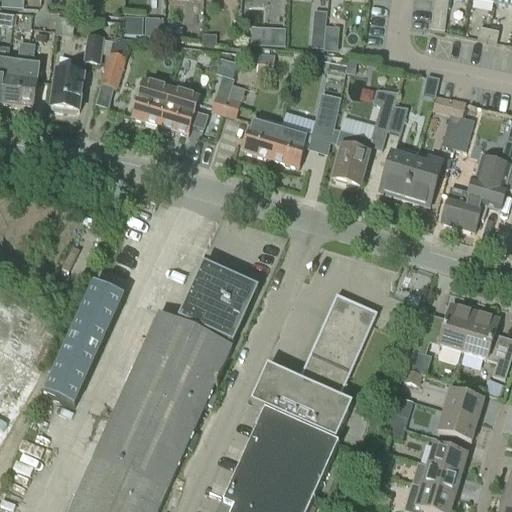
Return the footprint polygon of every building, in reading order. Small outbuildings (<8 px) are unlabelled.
[(23,14),(23,0),(1,0),(1,12),(23,14)] [(511,0),(495,0),(494,7),(511,11),(511,0)] [(444,36),(448,3),(435,1),(430,34),(444,36)] [(14,20),(0,17),(0,30),(12,32),(14,20)] [(143,22),(123,21),(123,38),(142,39),(143,22)] [(182,31),(164,30),(163,43),(180,44),(182,31)] [(477,44),(486,46),(489,34),(479,32),(477,44)] [(275,34),(274,52),(285,52),(286,34),(275,34)] [(328,34),(327,46),(340,47),(341,35),(328,34)] [(489,34),(486,46),(496,48),(498,36),(489,34)] [(313,36),(312,55),(325,56),(326,38),(313,36)] [(99,69),(102,44),(87,42),(84,67),(99,69)] [(130,45),(115,42),(101,89),(116,93),(130,45)] [(19,48),(19,49),(16,67),(7,66),(5,82),(2,110),(17,112),(21,85),(24,85),(26,65),(28,64),(29,49),(19,48)] [(32,114),(34,114),(39,70),(32,69),(34,50),(29,49),(28,64),(26,65),(24,85),(21,85),(17,112),(21,112),(23,115),(29,115),(32,114)] [(79,116),(83,81),(55,77),(50,112),(54,113),(54,117),(62,118),(64,114),(79,116)] [(233,83),(222,80),(211,117),(222,120),(231,90),(233,83)] [(130,123),(159,132),(169,98),(171,98),(172,93),(142,84),(130,123)] [(244,94),(231,90),(222,120),(235,124),(244,94)] [(380,110),(374,132),(387,136),(394,110),(397,100),(380,95),(376,109),(380,110)] [(187,140),(198,105),(184,101),(184,102),(171,98),(169,98),(159,132),(187,140)] [(401,139),(408,113),(394,110),(387,136),(401,139)] [(459,134),(462,122),(450,119),(441,150),(453,154),(459,134)] [(241,157),(270,165),(280,131),(252,122),(241,157)] [(314,135),(329,139),(332,127),(317,123),(314,135)] [(280,131),(270,165),(299,174),(310,137),(295,133),(294,135),(280,131)] [(342,152),(333,185),(360,192),(373,144),(333,133),(330,142),(337,144),(336,150),(342,152)] [(459,134),(453,154),(465,157),(471,137),(459,134)] [(451,193),(441,229),(474,238),(478,225),(483,226),(487,213),(500,216),(506,194),(511,195),(511,148),(506,147),(500,169),(481,163),(475,184),(473,183),(469,198),(451,193)] [(380,198),(404,206),(414,172),(416,165),(391,158),(380,198)] [(428,168),(416,165),(414,172),(404,206),(429,213),(442,167),(429,163),(428,168)] [(231,352),(226,350),(228,347),(233,349),(258,294),(203,270),(178,324),(183,327),(182,330),(159,319),(143,356),(218,390),(219,387),(216,386),(231,352)] [(93,289),(44,399),(74,412),(123,302),(93,289)] [(336,301),(298,386),(267,372),(252,407),(336,445),(351,411),(338,405),(377,320),(336,301)] [(425,318),(421,330),(413,357),(425,361),(429,347),(463,358),(475,317),(452,310),(447,325),(425,318)] [(511,359),(511,344),(494,339),(499,324),(475,317),(463,358),(496,368),(492,381),(504,385),(511,359)] [(143,356),(126,393),(199,425),(215,390),(217,391),(218,390),(143,356)] [(421,380),(407,375),(404,386),(417,391),(421,380)] [(199,425),(126,393),(109,430),(181,463),(199,425)] [(449,395),(443,418),(476,428),(483,406),(449,395)] [(310,511),(338,448),(264,415),(223,508),(232,511),(310,511)] [(470,448),(476,428),(443,418),(436,438),(470,448)] [(390,431),(403,435),(407,424),(393,419),(390,431)] [(85,484),(146,511),(159,511),(181,463),(109,430),(85,484)] [(403,435),(390,431),(386,441),(400,445),(403,435)] [(433,450),(427,470),(427,471),(460,481),(467,460),(433,450)] [(373,470),(377,471),(388,475),(392,461),(377,457),(373,470)] [(454,503),(460,481),(427,471),(427,470),(418,467),(411,490),(454,503)] [(146,511),(85,484),(72,511),(146,511)] [(450,511),(454,503),(411,490),(404,511),(450,511)] [(511,511),(511,497),(506,496),(501,511),(511,511)] [(372,507),(380,510),(385,511),(389,501),(375,497),(372,507)]
